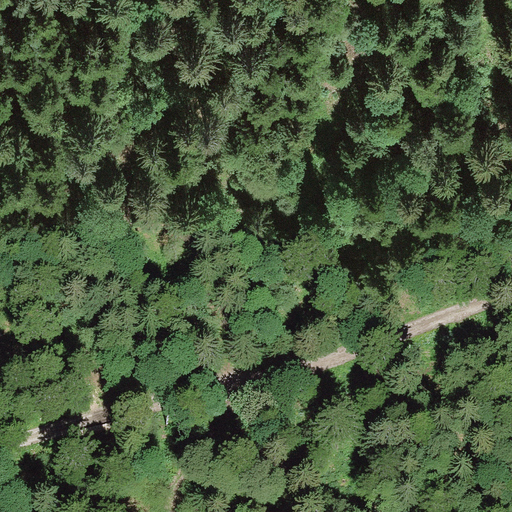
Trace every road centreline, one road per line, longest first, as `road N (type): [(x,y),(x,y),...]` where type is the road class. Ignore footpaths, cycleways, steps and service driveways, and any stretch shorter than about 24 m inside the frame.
road 1 (track): [(0,443),(232,392),(511,287)]
road 2 (track): [(178,511),(232,392)]
